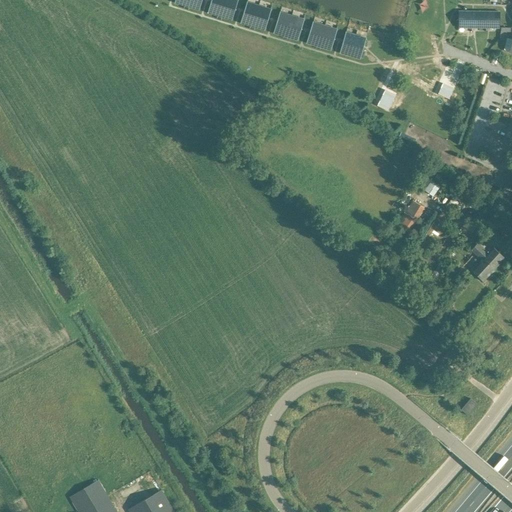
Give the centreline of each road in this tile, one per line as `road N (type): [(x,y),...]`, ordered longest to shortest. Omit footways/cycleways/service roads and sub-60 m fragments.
road 1 (unclassified): [(511,493),(396,393),(364,377),(316,378),(277,411)]
road 2 (unclassified): [(407,511),(511,390)]
road 3 (track): [(0,206),(67,313),(83,301)]
